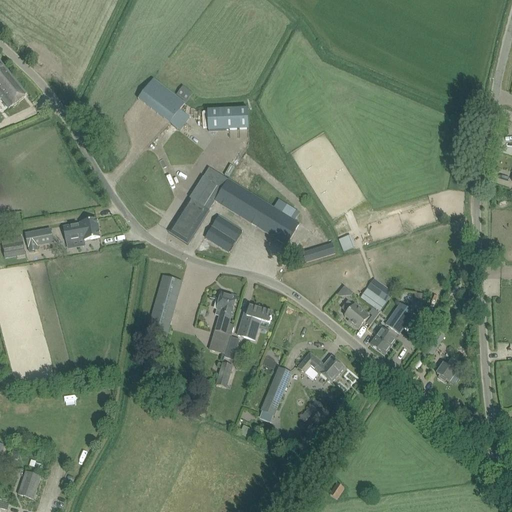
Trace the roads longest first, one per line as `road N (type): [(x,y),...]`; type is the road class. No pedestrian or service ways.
road 1 (unclassified): [(503,468),(290,291),(173,251),(133,224),(54,99),(0,46)]
road 2 (unclassified): [(503,468),(484,363),(476,205),(511,26)]
